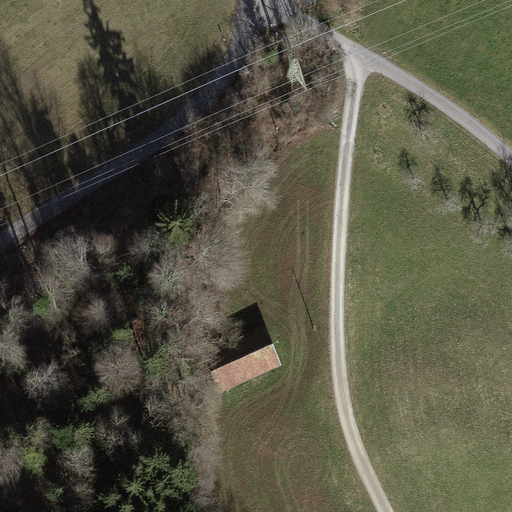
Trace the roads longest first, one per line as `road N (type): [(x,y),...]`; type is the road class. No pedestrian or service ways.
road 1 (track): [(365,57),(344,130),(332,278),(343,418),(383,511)]
road 2 (track): [(267,2),(226,93),(0,245)]
road 3 (residential): [(265,0),(446,103),(511,159)]
